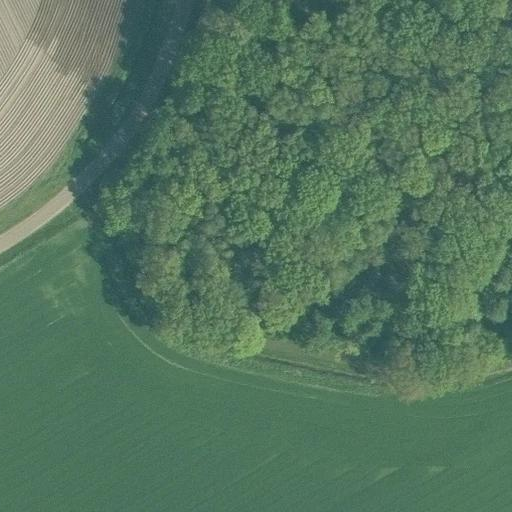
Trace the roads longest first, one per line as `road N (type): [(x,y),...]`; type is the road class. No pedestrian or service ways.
road 1 (track): [(123,137),(148,165),(137,243),(154,285),(202,328),(426,385),(511,367)]
road 2 (unclassified): [(0,241),(61,202),(123,137),(185,0)]
